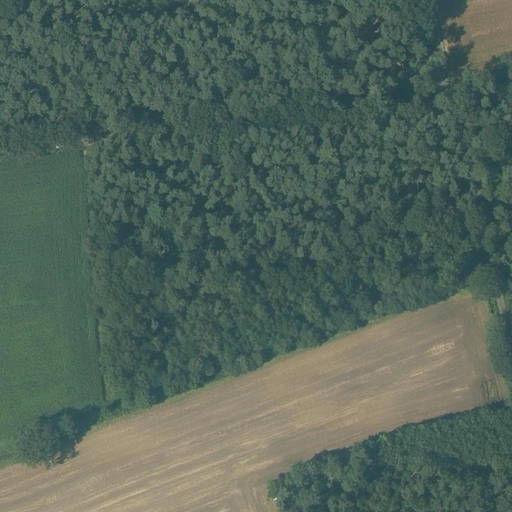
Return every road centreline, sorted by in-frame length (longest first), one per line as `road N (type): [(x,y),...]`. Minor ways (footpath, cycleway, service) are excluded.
road 1 (unclassified): [(412,136),(360,126),(0,158)]
road 2 (unclassified): [(511,365),(461,146)]
